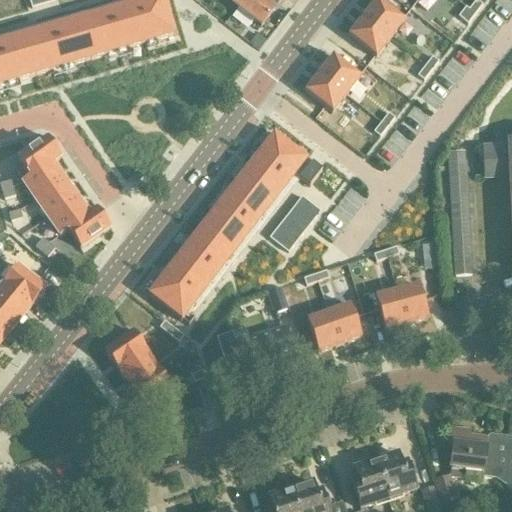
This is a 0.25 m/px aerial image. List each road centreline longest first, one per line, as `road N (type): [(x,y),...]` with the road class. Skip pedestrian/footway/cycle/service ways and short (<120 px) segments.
road 1 (residential): [(0,479),(51,497),(96,488),(364,393),(511,375)]
road 2 (residential): [(146,240),(324,0)]
road 3 (residential): [(0,415),(146,240)]
road 4 (residential): [(0,127),(48,114),(146,240)]
